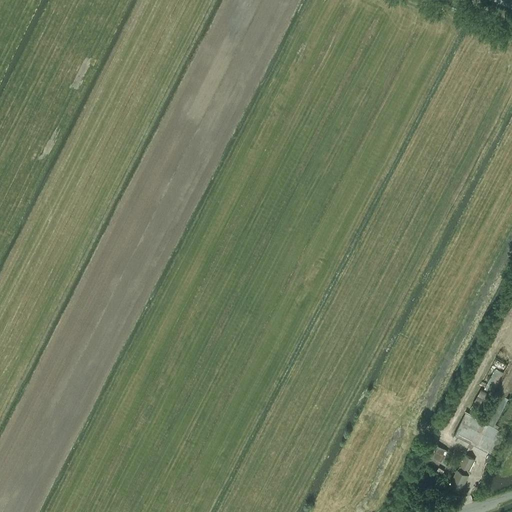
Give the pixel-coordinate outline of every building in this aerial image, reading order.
[(504,360),(511,347),(507,345),(501,358),(504,360)] [(508,399),(502,395),(511,376),(511,368),(484,422),(466,413),(455,434),(487,451),(498,429),(494,427),(508,399)] [(481,388),(472,406),(480,411),(501,371),(495,368),(484,389),(481,388)] [(446,450),(446,449),(437,444),(430,456),(436,459),(436,460),(445,466),(452,453),(446,450)] [(459,469),(457,469),(450,484),(461,489),(470,470),(468,469),(473,460),(465,455),(460,466),(459,469)]
